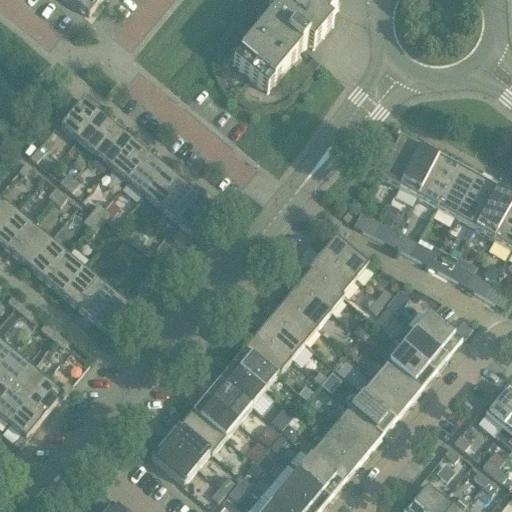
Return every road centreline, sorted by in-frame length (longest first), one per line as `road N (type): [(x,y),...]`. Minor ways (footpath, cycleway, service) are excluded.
road 1 (residential): [(80,452),(282,209)]
road 2 (residential): [(358,511),(504,330)]
road 3 (residential): [(282,209),(107,62)]
road 4 (residential): [(384,46),(296,194)]
road 5 (residential): [(504,330),(360,247)]
road 6 (residential): [(296,194),(414,77)]
road 7 (residential): [(107,62),(67,57),(0,0)]
